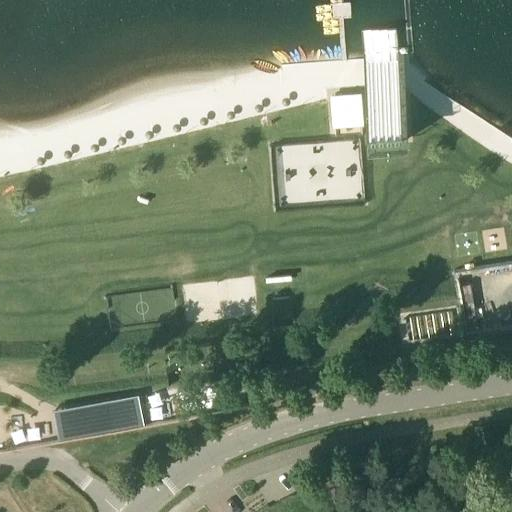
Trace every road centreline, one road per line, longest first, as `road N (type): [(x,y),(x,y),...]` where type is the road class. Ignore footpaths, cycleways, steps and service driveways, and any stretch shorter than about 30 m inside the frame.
road 1 (tertiary): [(145,511),(226,447),(290,419),(511,385)]
road 2 (unclassified): [(0,463),(55,461),(117,511)]
